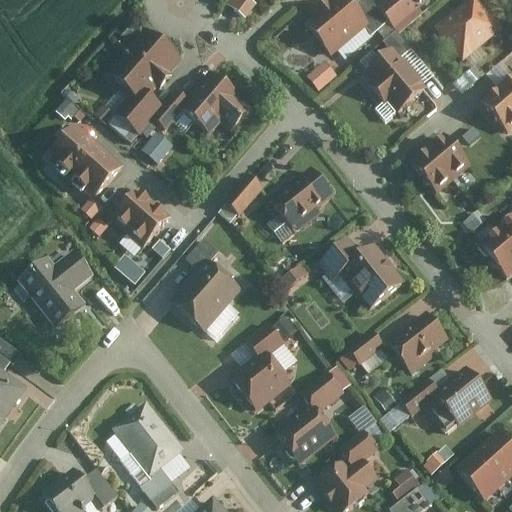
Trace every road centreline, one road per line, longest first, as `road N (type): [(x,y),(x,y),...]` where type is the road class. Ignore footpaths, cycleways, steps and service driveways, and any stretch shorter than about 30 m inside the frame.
road 1 (residential): [(269,511),(142,356),(113,359),(86,383),(0,492)]
road 2 (residential): [(82,129),(190,226),(300,116)]
road 3 (residential): [(480,331),(361,184)]
road 4 (residential): [(361,184),(465,103)]
